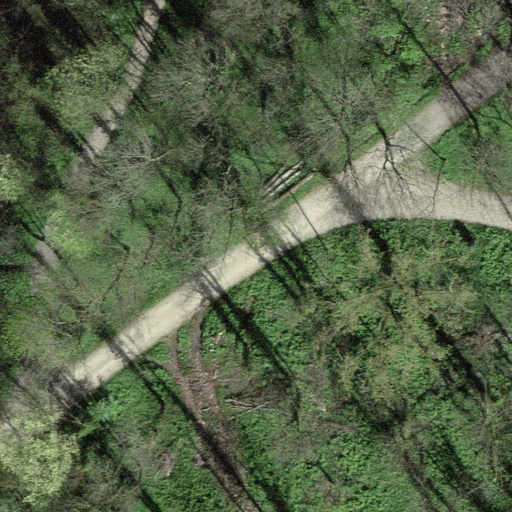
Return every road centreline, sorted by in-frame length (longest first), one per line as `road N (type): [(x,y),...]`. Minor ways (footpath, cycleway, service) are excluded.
road 1 (track): [(511,66),(326,192),(0,444)]
road 2 (track): [(0,441),(163,0)]
road 3 (track): [(511,208),(467,194),(326,192)]
